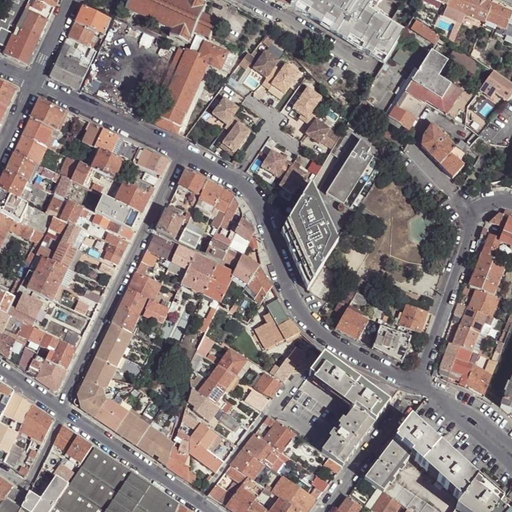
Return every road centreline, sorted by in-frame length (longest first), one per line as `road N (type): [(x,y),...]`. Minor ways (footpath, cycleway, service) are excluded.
road 1 (unclassified): [(180,150),(236,178),(256,198),(286,288),(325,338),(419,386)]
road 2 (residential): [(60,405),(180,150)]
road 3 (residential): [(195,501),(314,355)]
road 4 (residential): [(419,386),(471,232),(470,213)]
road 5 (unclassified): [(34,84),(180,150)]
road 6 (residential): [(195,501),(66,410)]
road 7 (residential): [(367,68),(248,0)]
road 8 (unknown): [(273,248),(347,134)]
road 9 (residential): [(403,406),(324,511)]
